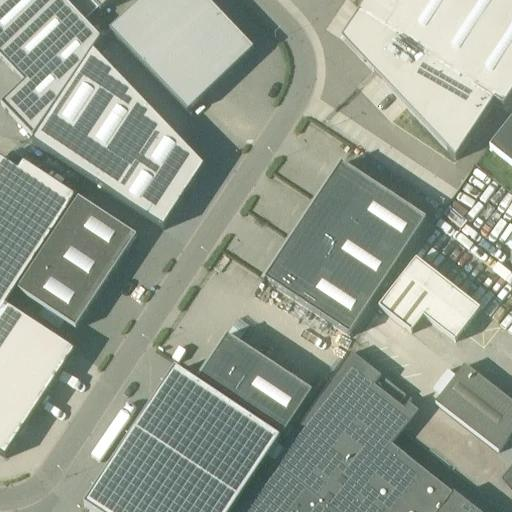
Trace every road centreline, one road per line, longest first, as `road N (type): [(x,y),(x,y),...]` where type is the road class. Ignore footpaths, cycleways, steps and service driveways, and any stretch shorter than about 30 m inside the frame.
road 1 (unclassified): [(0,497),(50,480),(289,116),(305,78),(293,40),(253,0)]
road 2 (unknown): [(511,484),(417,400)]
